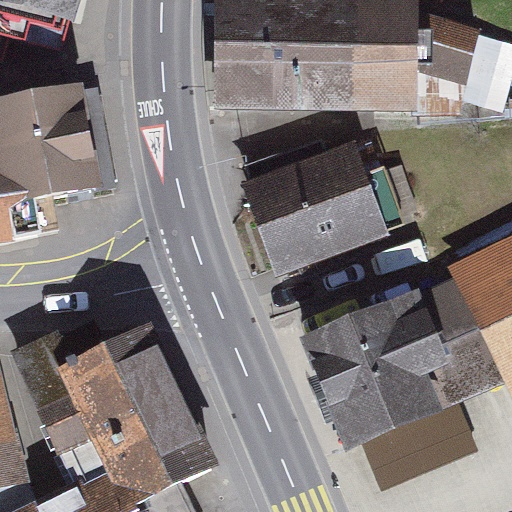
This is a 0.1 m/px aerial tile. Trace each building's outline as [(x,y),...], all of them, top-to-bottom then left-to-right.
[(64,0),(0,0),(0,31),(54,44),(64,0)] [(397,19),(216,13),(213,114),(394,119),(397,19)] [(0,249),(44,243),(39,207),(78,201),(63,96),(0,105),(0,249)] [(352,153),(242,192),(269,268),(379,229),(352,153)] [(511,251),(281,350),(332,469),(511,392),(511,251)] [(50,350),(6,369),(30,470),(81,453),(109,511),(114,511),(191,484),(128,341),(55,372),(50,350)] [(0,416),(0,501),(19,497),(0,416)] [(98,511),(83,482),(22,511),(98,511)]
